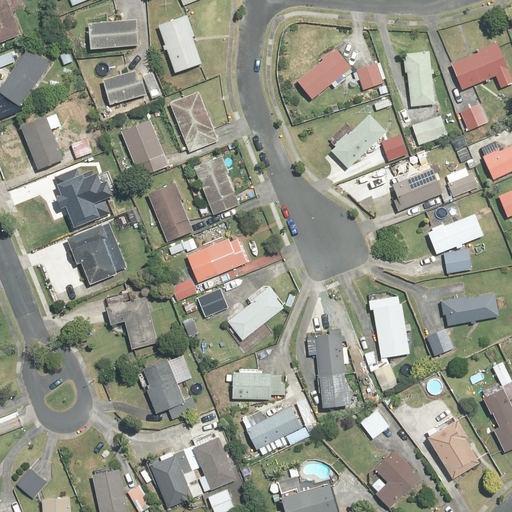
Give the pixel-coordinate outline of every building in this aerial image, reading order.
[(5,0),(0,0),(0,42),(19,35),(5,0)] [(186,15),(157,25),(174,73),(203,63),(186,15)] [(136,21),(87,24),(89,50),(137,46),(136,21)] [(476,53),(450,64),(461,90),(495,76),(500,89),(511,84),(511,81),(495,42),(475,51),(476,53)] [(27,48),(0,86),(0,94),(19,108),(50,64),(27,48)] [(67,50),(59,55),(66,67),(74,62),(67,50)] [(335,50),(295,81),(311,100),(351,69),(335,50)] [(404,54),(410,107),(434,105),(428,51),(404,54)] [(0,69),(15,64),(11,53),(0,56),(0,69)] [(380,96),(387,93),(376,63),(356,70),(363,91),(377,86),(380,96)] [(138,69),(101,80),(109,105),(145,94),(138,69)] [(152,73),(143,77),(152,100),(161,96),(152,73)] [(197,92),(168,103),(189,153),(218,141),(197,92)] [(478,104),(459,113),(467,131),(486,123),(478,104)] [(334,147),(329,151),(346,169),(386,132),(369,114),(347,135),(346,133),(333,145),(334,147)] [(45,116),(19,126),(37,171),(63,160),(45,116)] [(440,116),(410,126),(417,146),(446,136),(440,116)] [(149,121),(121,132),(138,176),(166,165),(149,121)] [(400,132),(392,136),(399,151),(406,147),(400,132)] [(464,135),(450,141),(454,148),(467,142),(464,135)] [(86,138),(71,145),(78,160),(93,152),(86,138)] [(497,149),(481,156),(492,180),(511,171),(511,144),(498,151),(497,149)] [(469,169),(475,167),(466,147),(456,152),(462,164),(466,162),(469,169)] [(220,156),(192,167),(212,215),(240,203),(220,156)] [(66,206),(74,228),(111,214),(105,199),(114,195),(108,181),(101,184),(96,170),(82,175),(79,168),(54,178),(61,195),(55,197),(60,208),(66,206)] [(465,168),(446,176),(449,184),(447,184),(452,197),(478,187),(472,174),(468,176),(465,168)] [(393,200),(397,211),(441,195),(432,169),(391,184),(396,199),(393,200)] [(380,176),(369,183),(377,198),(389,191),(380,176)] [(174,182),(146,193),(166,242),(193,231),(174,182)] [(511,189),(497,196),(506,218),(511,215),(511,189)] [(135,206),(124,212),(132,228),(143,222),(135,206)] [(431,231),(426,233),(435,255),(455,247),(456,249),(462,247),(461,245),(483,236),(473,214),(444,226),(443,224),(430,229),(431,231)] [(107,222),(65,239),(75,265),(80,263),(89,285),(127,270),(107,222)] [(238,235),(186,256),(196,283),(249,261),(238,235)] [(192,238),(183,243),(187,253),(197,249),(192,238)] [(255,243),(246,248),(251,259),(261,254),(255,243)] [(468,250),(443,254),(446,274),(471,270),(468,250)] [(197,293),(190,279),(170,288),(177,302),(197,293)] [(250,303),(227,322),(242,341),(285,307),(268,286),(248,301),(250,303)] [(220,289),(197,298),(205,321),(229,313),(220,289)] [(465,296),(440,301),(442,316),(444,315),(446,326),(469,322),(470,324),(475,323),(475,321),(498,317),(494,294),(465,299),(465,296)] [(144,298),(104,308),(109,326),(123,322),(130,350),(156,343),(144,298)] [(192,299),(182,304),(187,314),(197,310),(192,299)] [(400,304),(371,309),(380,358),(409,353),(400,304)] [(447,330),(428,337),(435,356),(454,349),(447,330)] [(313,336),(321,409),(347,406),(339,333),(313,336)] [(145,390),(155,415),(184,403),(165,359),(141,369),(149,388),(145,390)] [(511,382),(502,362),(491,368),(508,402),(511,400),(511,382)] [(389,364),(373,371),(381,392),(397,385),(389,364)] [(186,367),(176,370),(181,384),(191,381),(186,367)] [(271,373),(232,372),(231,399),(270,400),(270,396),(284,396),(284,383),(281,383),(281,375),(271,375),(271,373)] [(511,410),(501,389),(481,399),(489,415),(491,414),(497,427),(492,430),(504,453),(511,448),(511,410)] [(305,399),(296,403),(306,426),(315,422),(305,399)] [(290,406),(245,429),(256,451),(301,428),(290,406)] [(217,410),(199,418),(205,432),(223,424),(217,410)] [(377,410),(360,423),(374,440),(390,427),(377,410)] [(456,420),(426,438),(451,480),(481,462),(456,420)] [(218,437),(192,448),(210,490),(235,480),(218,437)] [(420,476),(393,451),(374,471),(386,482),(374,494),(388,508),(420,476)] [(175,455),(149,466),(167,509),(192,499),(175,455)] [(47,483),(29,468),(15,485),(33,500),(47,483)] [(126,511),(117,469),(91,475),(98,511),(126,511)] [(298,490),(294,476),(278,481),(281,494),(298,490)] [(327,483),(278,498),(282,511),(333,511),(336,511),(327,483)] [(139,486),(127,493),(139,511),(150,504),(139,486)] [(226,490),(207,498),(213,511),(227,511),(234,509),(226,490)] [(70,511),(69,498),(41,500),(42,511),(70,511)]
